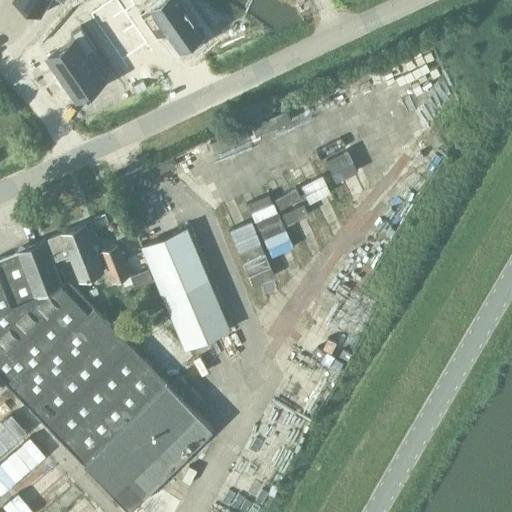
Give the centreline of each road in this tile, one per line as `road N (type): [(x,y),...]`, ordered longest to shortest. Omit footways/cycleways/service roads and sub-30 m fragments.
road 1 (unclassified): [(0,197),(420,0)]
road 2 (unclassified): [(378,511),(511,281)]
